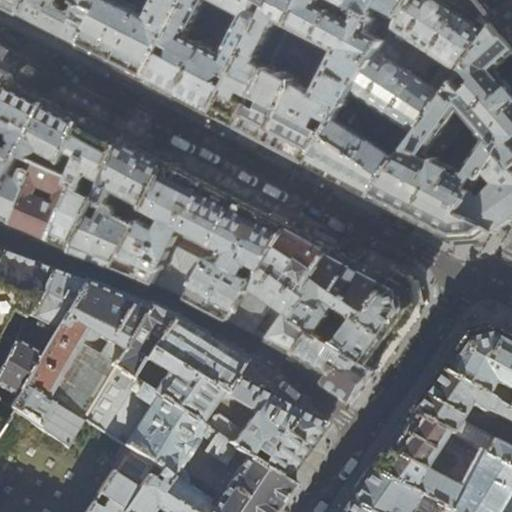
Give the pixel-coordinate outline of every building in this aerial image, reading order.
[(0,0),(0,2),(22,14),(30,0),(0,0)] [(76,42),(82,45),(99,12),(76,0),(74,5),(79,7),(77,12),(72,12),(65,9),(67,5),(62,2),(63,0),(30,0),(22,14),(76,42)] [(75,0),(76,0),(99,12),(82,45),(110,59),(147,78),(188,0),(75,0)] [(188,0),(147,78),(187,99),(214,113),(273,0),(188,0)] [(232,122),(239,126),(269,68),(269,67),(262,63),(259,62),(261,56),(260,55),(275,25),(277,26),(280,21),(283,22),(290,26),(291,25),(303,0),(273,0),(214,113),(232,122)] [(273,143),(308,162),(395,28),(350,5),(340,0),(303,0),(291,25),(339,50),(317,92),(303,85),(269,68),(239,126),(273,143)] [(412,0),(395,28),(308,162),(343,180),(373,195),(416,134),(498,24),(479,0),(478,0),(412,0)] [(351,0),(350,5),(395,28),(412,0),(351,0)] [(473,236),(479,235),(484,232),(487,230),(490,228),(460,210),(481,180),(487,173),(501,154),(511,164),(511,41),(498,24),(416,134),(373,195),(385,202),(453,237),(459,237),(464,236),(473,236)] [(0,101),(10,81),(0,75),(0,101)] [(0,101),(0,198),(23,153),(49,101),(30,91),(10,81),(0,101)] [(66,162),(85,119),(53,103),(49,101),(23,153),(33,158),(35,155),(38,154),(41,152),(43,150),(46,151),(44,154),(45,157),(50,160),(48,165),(62,172),(66,162)] [(105,180),(122,139),(118,137),(85,119),(66,162),(77,166),(71,182),(77,186),(54,239),(69,245),(74,247),(89,215),(93,207),(100,192),(86,186),(92,173),(105,180)] [(74,247),(72,252),(117,269),(119,267),(170,164),(147,151),(122,139),(105,180),(100,192),(93,207),(103,211),(99,219),(89,215),(74,247)] [(13,221),(42,162),(33,158),(23,153),(0,198),(0,215),(10,220),(13,221)] [(511,222),(511,164),(501,154),(487,173),(498,184),(493,188),(481,180),(460,210),(490,228),(492,229),(494,230),(495,231),(497,232),(511,222)] [(66,162),(62,172),(48,165),(42,162),(13,221),(18,223),(54,239),(77,186),(71,182),(77,166),(66,162)] [(178,292),(190,298),(211,309),(231,319),(290,226),(244,202),(170,164),(119,267),(147,279),(156,283),(166,287),(178,292)] [(408,308),(403,284),(394,280),(387,276),(356,260),(339,251),(290,226),(231,319),(254,332),(274,303),(289,313),(270,340),(295,357),(315,332),(368,365),(408,308)] [(0,332),(10,313),(24,321),(51,271),(21,259),(0,250),(0,332)] [(79,282),(51,271),(24,321),(0,367),(0,401),(9,406),(83,283),(79,282)] [(82,420),(114,367),(149,308),(116,295),(83,283),(9,406),(14,410),(66,447),(82,420)] [(155,306),(151,304),(149,308),(114,367),(133,380),(152,351),(174,316),(155,306)] [(238,376),(247,362),(203,334),(174,316),(152,351),(222,393),(226,395),(238,376)] [(463,334),(439,369),(511,410),(511,409),(511,340),(488,328),(463,334)] [(310,367),(317,373),(326,379),(323,383),(353,403),(365,387),(376,371),(368,365),(315,332),(295,357),(310,367)] [(200,425),(222,393),(152,351),(133,380),(200,425)] [(162,494),(187,511),(275,511),(279,507),(294,486),(286,480),(202,426),(200,425),(133,380),(114,367),(82,420),(127,448),(154,466),(172,477),(162,494)] [(511,409),(511,410),(439,369),(424,390),(410,411),(447,433),(477,451),(511,466),(511,409)] [(304,453),(320,429),(270,397),(250,384),(238,376),(226,395),(253,413),(241,433),(220,419),(215,419),(211,426),(205,422),(202,426),(286,480),(304,453)] [(0,429),(14,410),(9,406),(0,401),(0,429)] [(82,420),(66,447),(14,410),(0,429),(0,511),(84,511),(127,448),(82,420)] [(406,417),(369,469),(450,511),(501,511),(498,511),(511,487),(511,466),(477,451),(471,464),(461,459),(453,472),(463,478),(458,487),(422,469),(447,433),(410,411),(406,417)] [(123,511),(154,466),(127,448),(84,511),(123,511)] [(123,511),(187,511),(162,494),(172,477),(154,466),(123,511)] [(450,511),(369,469),(350,495),(347,500),(368,511),(450,511)] [(344,504),(338,511),(368,511),(347,500),(344,504)]
